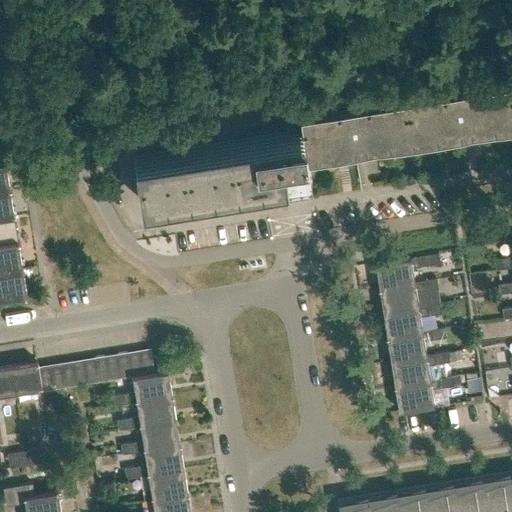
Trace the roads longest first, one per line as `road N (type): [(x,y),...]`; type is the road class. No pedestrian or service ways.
road 1 (residential): [(285,114),(117,141),(141,223),(162,228),(281,209)]
road 2 (residential): [(281,209),(511,174)]
road 3 (residential): [(0,336),(211,303)]
road 4 (residential): [(320,460),(511,430)]
road 5 (unclassified): [(320,460),(293,289)]
road 6 (unclassified): [(239,473),(211,303)]
